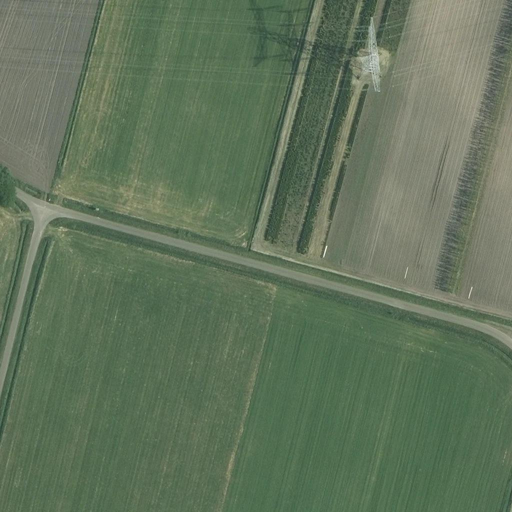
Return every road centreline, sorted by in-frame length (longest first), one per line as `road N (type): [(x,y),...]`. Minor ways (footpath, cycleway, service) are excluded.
road 1 (unclassified): [(511,353),(475,332),(42,215)]
road 2 (unclassified): [(0,388),(42,215)]
